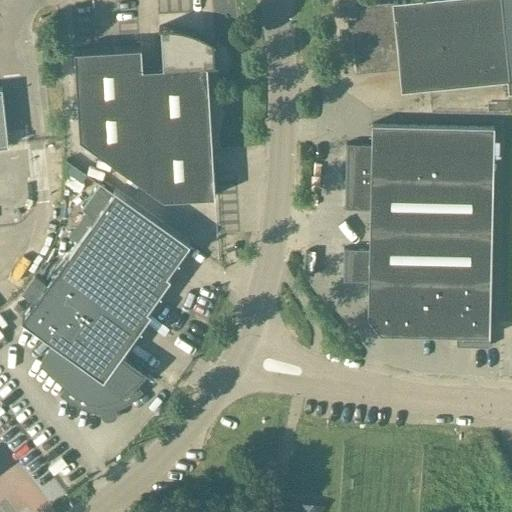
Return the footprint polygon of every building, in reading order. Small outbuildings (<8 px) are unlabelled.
[(500,0),(398,0),(392,1),(355,5),(357,26),(352,27),(356,72),(399,68),(401,90),(509,79),(500,0)] [(511,90),(511,0),(500,0),(509,79),(510,91),(511,90)] [(174,26),(159,26),(159,28),(161,28),(163,67),(142,69),(141,47),(74,50),(79,138),(165,198),(215,196),(208,71),(219,70),(218,68),(216,69),(213,43),(215,44),(216,43),(203,35),(189,29),(174,26)] [(344,280),(368,281),(367,317),(381,333),(457,335),(456,343),(488,344),(493,126),(372,124),(371,144),(347,144),(346,207),(370,208),(369,249),(345,248),(344,280)] [(93,219),(44,287),(21,319),(53,342),(41,359),(68,384),(62,393),(71,401),(83,407),(95,410),(108,409),(120,406),(132,400),(141,391),(135,382),(138,379),(145,371),(121,354),(150,313),(147,310),(170,277),(166,275),(190,242),(115,189),(112,192),(100,183),(81,210),(93,219)]
